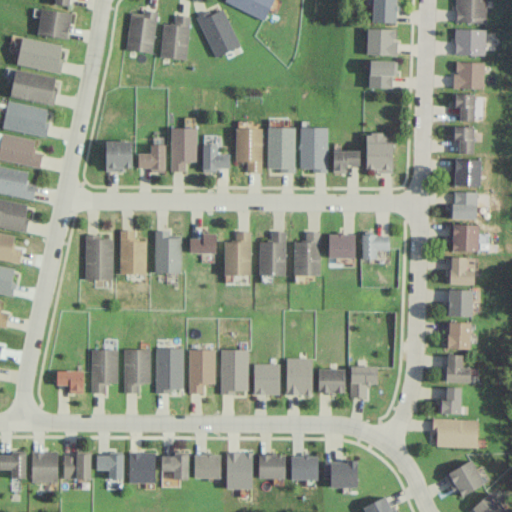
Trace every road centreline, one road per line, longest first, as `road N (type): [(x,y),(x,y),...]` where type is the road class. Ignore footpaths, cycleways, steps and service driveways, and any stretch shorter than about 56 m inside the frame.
road 1 (residential): [(430,511),(397,451),(367,430),(0,421)]
road 2 (residential): [(389,445),(411,389),(425,0)]
road 3 (residential): [(19,422),(97,0)]
road 4 (residential): [(418,204),(63,198)]
